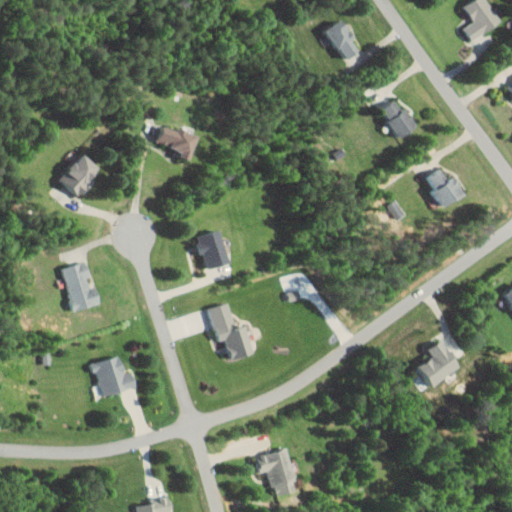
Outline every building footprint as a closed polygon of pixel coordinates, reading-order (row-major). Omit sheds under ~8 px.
[(471,0),(464,5),(474,20),(463,28),(472,41),(501,21),(487,0),(471,0)] [(345,59),(361,51),(342,19),(327,28),(345,59)] [(381,108),(402,137),(417,125),(396,97),(381,108)] [(191,159),(198,133),(177,127),(177,129),(161,125),(157,142),(177,147),(175,154),(191,159)] [(61,178),(78,194),(102,168),(84,152),(61,178)] [(427,174),(433,190),(434,189),(441,206),(463,197),(450,165),(427,174)] [(207,267),(228,263),(222,229),(196,234),(200,254),(204,253),(207,267)] [(62,267),(73,310),(101,303),(96,286),(90,287),(87,276),(90,275),(86,261),(62,267)] [(511,287),(503,293),(511,309),(511,307),(511,287)] [(209,307),(217,341),(226,339),(231,358),(253,353),(246,325),(235,327),(229,302),(209,307)] [(420,365),(431,384),(460,368),(444,339),(428,348),(433,357),(420,365)] [(124,373),(120,355),(94,362),(102,395),(136,387),(132,371),(124,373)] [(259,472),(269,470),(274,494),(296,489),(287,448),(256,455),(259,472)] [(137,503),(137,511),(170,511),(173,511),(171,498),(137,503)]
